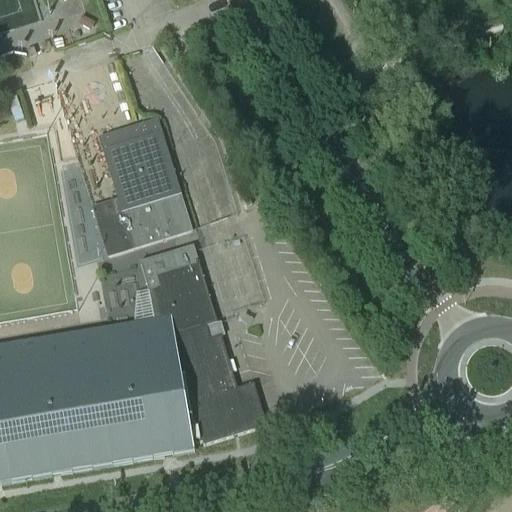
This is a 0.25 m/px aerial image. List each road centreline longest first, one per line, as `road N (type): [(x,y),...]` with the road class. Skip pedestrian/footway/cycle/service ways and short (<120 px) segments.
road 1 (residential): [(463,337),(232,0)]
road 2 (secondary): [(260,485),(284,488),(352,468),(467,410)]
road 3 (secondary): [(448,384),(344,451),(260,485)]
road 4 (secondary): [(114,511),(260,485)]
